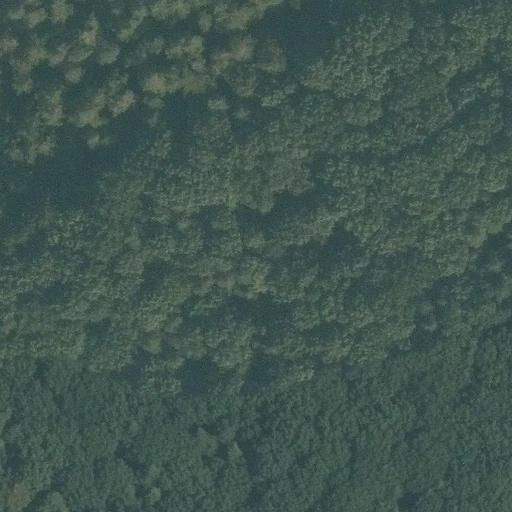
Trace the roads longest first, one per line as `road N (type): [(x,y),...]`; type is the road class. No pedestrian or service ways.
road 1 (track): [(0,228),(279,0)]
road 2 (track): [(109,133),(0,53)]
